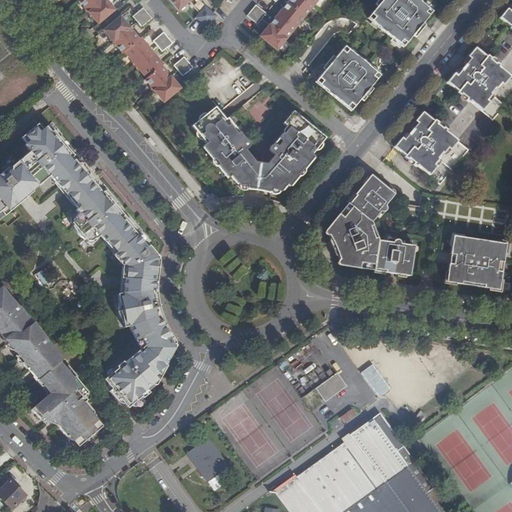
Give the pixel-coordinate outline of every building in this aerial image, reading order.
[(102,0),(79,0),(79,1),(88,12),(102,0)] [(114,8),(106,0),(102,0),(88,12),(97,23),(114,8)] [(170,0),(178,10),(190,0),(189,0),(170,0)] [(308,0),(288,0),(287,2),(304,15),(313,4),(308,0)] [(420,27),(422,29),(425,25),(422,23),(432,12),(417,0),(382,0),(383,0),(377,7),(368,18),(403,47),(412,36),(414,38),(417,35),(414,33),(420,27)] [(287,2),(278,13),(295,26),(304,15),(287,2)] [(262,18),(266,13),(256,4),(251,9),(262,18)] [(206,6),(195,16),(205,27),(216,16),(206,6)] [(133,15),(138,21),(147,13),(143,7),(135,14),(133,15)] [(511,7),(508,12),(506,10),(499,18),(511,28),(511,7)] [(115,9),(114,8),(97,23),(97,24),(115,9)] [(257,24),(262,18),(251,9),(246,15),(257,24)] [(142,26),(146,22),(152,18),(147,13),(138,21),(142,26)] [(278,13),(269,24),(286,37),(295,26),(278,13)] [(130,27),(120,16),(103,30),(113,42),(130,27)] [(269,24),(259,35),(276,49),(286,37),(269,24)] [(139,38),(130,27),(113,42),(121,53),(124,51),(139,38)] [(154,40),(158,45),(168,37),(163,31),(158,36),(154,40)] [(124,51),(135,64),(151,50),(140,37),(139,38),(124,51)] [(163,51),(167,47),(172,43),(168,37),(158,45),(163,51)] [(360,99),(363,101),(364,99),(362,97),(368,90),(370,92),(372,89),(370,87),(380,76),(344,46),(335,58),(330,64),(325,70),(316,82),(351,110),(360,99)] [(456,75),(454,73),(446,83),(481,111),(510,76),(475,48),(467,57),(470,59),(465,64),(467,65),(462,70),(461,69),(456,75)] [(135,64),(146,78),(161,65),(163,64),(151,50),(135,64)] [(302,53),(298,50),(289,60),(293,63),(302,53)] [(174,65),(178,70),(188,61),(184,56),(178,60),(174,65)] [(183,75),(187,71),(193,67),(188,61),(178,70),(183,75)] [(330,64),(327,62),(322,68),(325,70),(330,64)] [(170,76),(161,65),(146,78),(144,80),(153,91),(170,76)] [(180,88),(170,76),(153,91),(163,103),(180,88)] [(364,99),(370,92),(368,90),(362,97),(364,99)] [(321,142),(325,137),(293,111),(283,123),(286,124),(271,142),(269,142),(267,143),(266,144),(265,146),(265,147),(266,149),(267,150),(272,155),(264,164),(252,163),(243,151),(248,146),(248,145),(248,144),(248,142),(247,142),(245,142),(243,142),(225,120),(223,121),(213,109),(190,127),(205,145),(202,148),(212,160),(213,159),(219,166),(218,167),(228,180),(231,177),(239,187),(248,185),(249,188),(252,187),(255,186),(258,186),(261,187),(264,187),(267,188),(269,190),(271,192),(273,188),(281,191),(287,183),(291,186),(300,174),(298,173),(303,168),(304,168),(315,156),(312,153),(316,149),(315,148),(320,141),(321,142)] [(404,139),(402,137),(394,146),(429,174),(457,140),(422,112),(415,121),(418,123),(413,128),(414,130),(410,135),(409,134),(404,139)] [(48,125),(42,130),(37,124),(21,138),(26,144),(24,145),(29,152),(25,156),(27,159),(20,164),(17,162),(11,167),(11,170),(7,173),(6,172),(4,172),(3,172),(1,173),(0,173),(0,211),(1,211),(5,216),(25,196),(27,197),(33,190),(31,187),(42,177),(45,180),(50,176),(55,182),(57,181),(76,204),(74,205),(77,209),(75,210),(80,216),(71,223),(73,226),(72,226),(74,229),(75,232),(78,235),(82,238),(84,240),(85,240),(87,242),(92,237),(95,240),(100,236),(105,242),(107,241),(116,252),(114,254),(124,265),(122,267),(121,279),(123,279),(122,293),(117,294),(119,306),(121,306),(123,316),(121,316),(123,328),(128,327),(135,340),(139,338),(143,346),(123,363),(122,362),(116,367),(117,369),(105,378),(105,382),(111,389),(109,391),(117,401),(119,399),(126,406),(129,407),(141,397),(142,398),(149,393),(146,390),(151,385),(155,385),(166,366),(165,365),(176,346),(170,339),(169,339),(163,326),(160,321),(158,315),(157,309),(156,308),(155,304),(155,303),(154,302),(153,301),(151,301),(150,301),(149,295),(149,288),(154,289),(154,282),(155,268),(159,258),(149,246),(147,248),(143,244),(144,241),(138,234),(136,235),(121,217),(123,216),(117,208),(116,209),(108,199),(108,198),(67,148),(67,149),(58,138),(48,125)] [(344,217),(340,213),(326,230),(329,232),(331,234),(333,237),(335,240),(339,239),(343,251),(340,252),(342,255),(343,259),(344,262),(344,265),(361,268),(362,263),(375,265),(374,270),(409,276),(415,247),(379,241),(371,222),(394,194),(371,175),(348,203),(352,207),(344,217)] [(344,217),(352,207),(348,203),(340,213),(344,217)] [(506,244),(453,236),(450,254),(455,255),(454,265),(449,264),(446,282),(499,290),(506,244)] [(0,334),(2,337),(7,338),(14,346),(13,351),(23,362),(22,363),(27,370),(28,368),(34,375),(36,373),(40,378),(37,380),(36,381),(42,387),(43,386),(51,396),(42,403),(40,402),(31,410),(39,418),(40,416),(43,419),(43,422),(46,425),(54,418),(58,424),(57,425),(67,437),(68,435),(78,447),(83,443),(84,439),(93,432),(97,431),(102,427),(93,415),(93,412),(85,402),(87,400),(88,399),(89,398),(89,396),(89,395),(88,394),(87,393),(71,373),(69,375),(59,363),(62,360),(46,342),(47,340),(46,338),(38,328),(36,330),(27,319),(29,317),(21,308),(17,307),(2,288),(0,289),(0,334)] [(360,371),(377,398),(390,390),(373,363),(360,371)] [(296,390),(301,397),(333,375),(329,368),(296,390)] [(346,386),(337,373),(316,388),(325,401),(346,386)] [(343,423),(356,414),(351,408),(339,417),(343,423)] [(440,511),(427,493),(434,488),(380,413),(350,435),(353,439),(345,444),(344,443),(297,477),(301,483),(295,487),(287,486),(285,495),(294,496),(292,503),(293,504),(289,508),(291,511),(440,511)] [(292,503),(294,496),(285,495),(287,486),(295,487),(301,483),(297,477),(344,443),(345,444),(353,439),(350,435),(273,490),(289,511),(291,511),(289,508),(293,504),(292,503)] [(232,472),(208,439),(188,454),(193,461),(195,459),(200,467),(198,468),(214,491),(227,482),(224,478),(232,472)] [(0,497),(12,509),(25,495),(4,474),(0,477),(0,497)]
